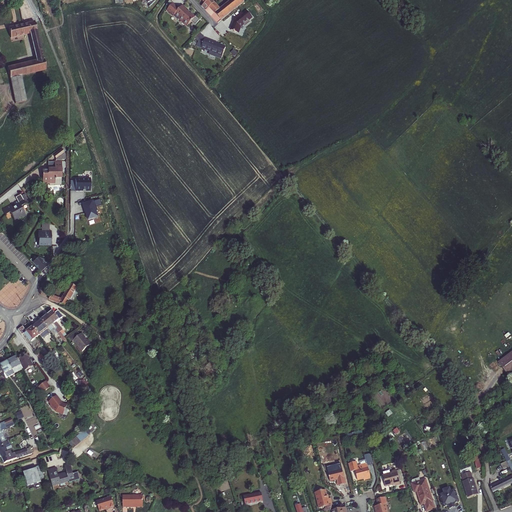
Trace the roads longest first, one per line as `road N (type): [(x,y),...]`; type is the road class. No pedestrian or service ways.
road 1 (track): [(287,176),(369,129),(430,56),(492,0)]
road 2 (track): [(287,176),(154,21)]
road 3 (track): [(190,466),(113,352)]
road 4 (residential): [(5,313),(37,301),(51,305),(113,352)]
